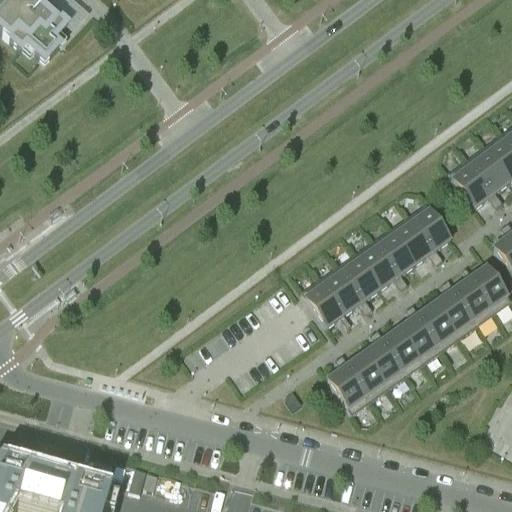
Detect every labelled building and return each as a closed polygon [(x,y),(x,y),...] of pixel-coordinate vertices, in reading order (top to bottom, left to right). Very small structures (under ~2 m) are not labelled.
[(25,52),(43,68),(58,52),(52,47),(65,31),(30,1),(28,5),(23,1),(24,0),(0,0),(0,40),(20,58),(25,52)] [(511,130),(498,141),(501,145),(511,159),(511,130)] [(511,184),(511,159),(501,145),(498,141),(481,154),(507,188),(511,184)] [(489,202),(494,198),(507,188),(481,154),(463,167),(489,202)] [(472,215),(486,204),(489,202),(463,167),(446,180),(472,215)] [(486,204),(489,209),(497,203),(494,198),(489,202),(486,204)] [(497,203),(489,209),(493,214),(501,208),(497,203)] [(430,258),(434,256),(448,245),(423,211),(406,223),(430,258)] [(426,261),(430,258),(406,223),(388,236),(413,271),(426,261)] [(502,239),(510,233),(506,228),(498,234),(502,239)] [(502,239),(505,244),(509,241),(511,238),(511,236),(510,233),(502,239)] [(395,283),(399,280),(413,271),(388,236),(370,248),(395,283)] [(511,244),(509,241),(505,244),(492,254),(511,281),(511,244)] [(377,296),(391,286),(395,283),(370,248),(352,261),(377,296)] [(426,261),(429,266),(437,260),(434,256),(430,258),(426,261)] [(437,260),(429,266),(433,271),(441,265),(437,260)] [(359,308),(363,305),(377,296),(352,261),(334,274),(359,308)] [(460,276),(467,286),(471,283),(464,273),(460,276)] [(471,283),(467,286),(492,321),(510,308),(485,273),(471,283)] [(342,321),(356,311),(359,308),(334,274),(317,286),(341,321),(342,321)] [(391,286),(394,291),(402,285),(399,280),(395,283),(391,286)] [(406,290),(402,285),(394,291),(398,296),(406,290)] [(324,334),(338,323),(341,321),(317,286),(299,299),(324,334)] [(442,296),(450,291),(446,286),(438,291),(442,296)] [(467,286),(453,296),(449,298),(474,334),(492,321),(467,286)] [(442,296),(445,301),(449,298),(453,296),(450,291),(442,296)] [(449,298),(445,301),(432,311),(456,346),(474,334),(449,298)] [(356,311),(359,316),(367,310),(363,305),(359,308),(356,311)] [(367,310),(359,316),(363,321),(370,315),(367,310)] [(407,321),(414,316),(411,311),(403,316),(407,321)] [(418,321),(414,323),(439,359),(456,346),(432,311),(418,321)] [(407,321),(410,326),(414,323),(418,321),(414,316),(407,321)] [(338,323),(345,333),(349,330),(342,321),(341,321),(338,323)] [(414,323),(410,326),(396,336),(421,371),(439,359),(414,323)] [(371,346),(379,341),(376,336),(368,341),(371,346)] [(396,336),(383,345),(378,348),(403,384),(421,371),(396,336)] [(371,346),(375,351),(378,348),(383,345),(379,341),(371,346)] [(378,348),(375,351),(360,361),(385,396),(403,384),(378,348)] [(336,371),(344,365),(340,361),(333,366),(336,371)] [(360,361),(347,370),(343,373),(368,408),(385,396),(360,361)] [(336,371),(339,376),(343,373),(347,370),(344,365),(336,371)] [(343,373),(339,376),(325,386),(350,421),(368,408),(343,373)] [(289,399),(288,400),(283,403),(282,404),(291,415),(299,410),(291,398),(289,399)] [(0,511),(105,511),(110,497),(66,485),(63,499),(51,496),(55,482),(55,481),(54,481),(53,482),(48,480),(48,479),(47,479),(47,480),(44,479),(42,479),(42,478),(41,477),(41,478),(37,477),(37,476),(35,476),(35,477),(22,473),(22,472),(21,472),(21,473),(16,471),(16,470),(15,470),(15,471),(4,468),(4,467),(3,467),(3,468),(0,466),(0,511)] [(142,494),(151,497),(155,482),(145,479),(142,494)]
